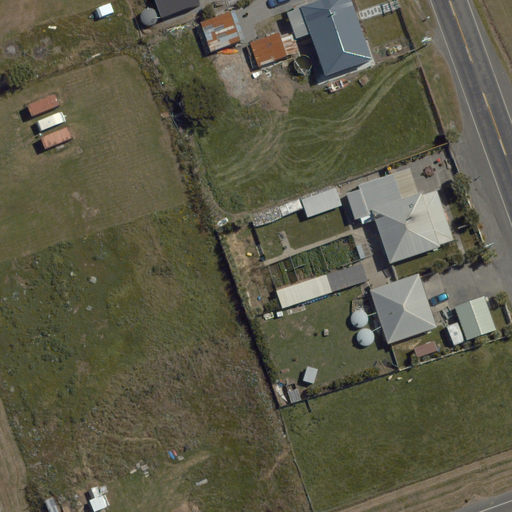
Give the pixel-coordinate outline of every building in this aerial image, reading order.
[(369,60),(347,0),(315,0),(284,11),(294,37),(307,32),(323,76),(369,60)] [(234,10),(197,21),(206,51),(243,40),(234,10)] [(289,53),(279,31),(249,45),(259,67),(289,53)] [(409,167),(340,192),(352,227),(371,220),(387,264),(454,240),(434,186),(418,192),(409,167)] [(299,200),(297,196),(276,204),(281,217),(302,209),(307,220),(341,206),(333,187),(299,200)] [(41,217),(0,230),(0,258),(18,312),(67,296),(41,217)] [(434,328),(417,272),(368,288),(385,343),(434,328)] [(306,280),(289,286),(295,302),(312,295),(306,280)] [(25,330),(0,334),(0,356),(29,352),(25,330)] [(280,407),(303,399),(298,386),(286,391),(283,383),(272,387),(280,407)]
